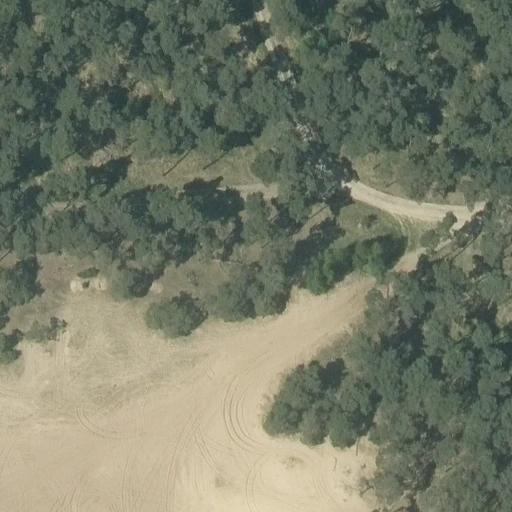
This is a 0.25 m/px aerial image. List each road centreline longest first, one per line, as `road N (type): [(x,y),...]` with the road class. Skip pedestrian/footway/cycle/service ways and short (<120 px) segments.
road 1 (track): [(511,221),(404,214),(326,163),(259,0)]
road 2 (track): [(352,181),(260,183),(37,214),(0,197)]
